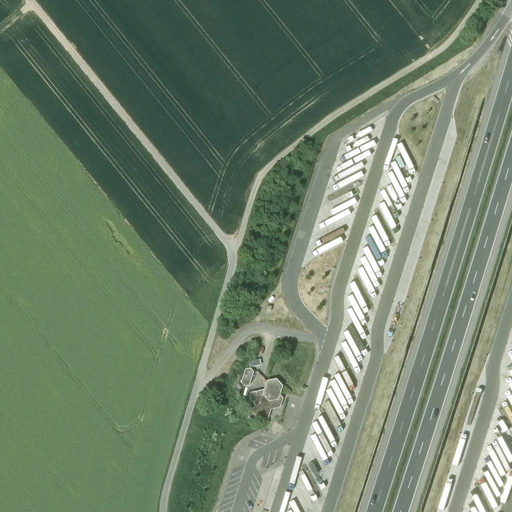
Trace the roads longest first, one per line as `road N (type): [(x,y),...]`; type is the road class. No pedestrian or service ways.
road 1 (track): [(480,0),(447,43),(326,121),(261,175),(238,246),(31,0)]
road 2 (motorway): [(511,66),(373,511)]
road 3 (motorway): [(399,511),(511,158)]
road 4 (unclassified): [(163,511),(238,246)]
